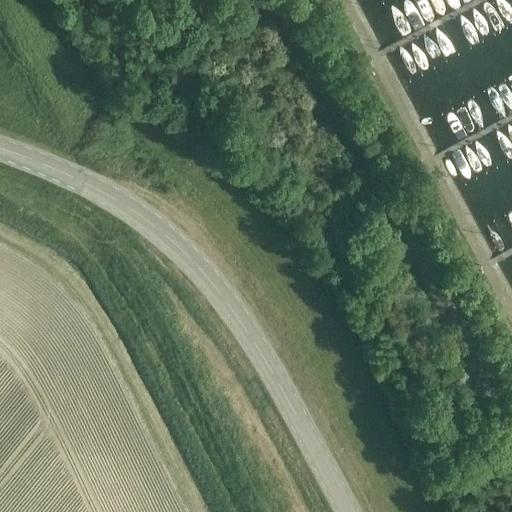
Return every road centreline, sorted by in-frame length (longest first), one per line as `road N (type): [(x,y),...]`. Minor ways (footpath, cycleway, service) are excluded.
road 1 (tertiary): [(347,511),(264,361),(189,260),(116,202),(0,148)]
road 2 (unclassified): [(511,429),(275,0)]
